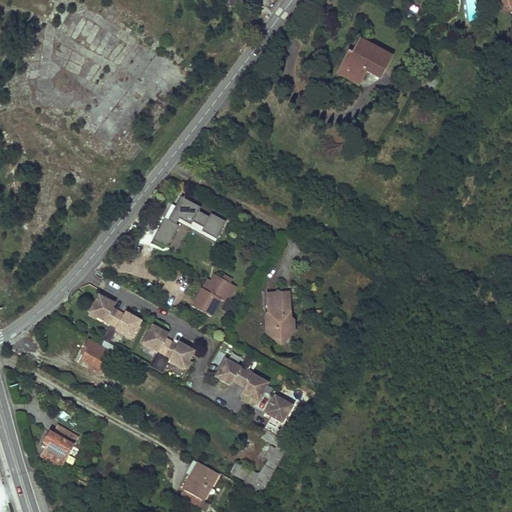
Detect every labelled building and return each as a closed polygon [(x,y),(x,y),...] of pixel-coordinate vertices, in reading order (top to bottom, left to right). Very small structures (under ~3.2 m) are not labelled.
[(230,0),(229,6),(242,9),(244,1),(239,0),(230,0)] [(511,0),(494,0),(511,9),(511,6),(511,0)] [(432,20),(419,13),(415,20),(428,28),(432,20)] [(349,50),(341,65),(360,75),(365,67),(380,75),(391,54),(360,37),(352,52),(349,50)] [(360,75),(341,65),(337,71),(356,82),(360,75)] [(425,72),(418,84),(425,88),(431,76),(425,72)] [(170,229),(165,227),(158,243),(163,246),(170,229)] [(163,246),(159,252),(187,264),(192,254),(197,241),(192,238),(170,229),(163,246)] [(195,231),(192,238),(197,241),(192,254),(199,257),(207,237),(195,231)] [(222,277),(216,274),(213,279),(209,286),(212,287),(209,291),(204,288),(194,305),(212,315),(222,298),(224,299),(227,294),(233,283),(231,282),(222,277)] [(233,278),(224,274),(222,277),(231,282),(233,278)] [(213,279),(209,277),(204,288),(209,291),(212,287),(209,286),(213,279)] [(237,286),(233,283),(227,294),(231,297),(237,286)] [(267,315),(267,318),(267,319),(266,320),(265,322),(265,324),(265,325),(265,328),(265,330),(266,332),(267,334),(269,336),(270,337),(272,339),(275,340),(277,340),(280,340),(283,339),(286,338),(288,337),(290,335),(292,332),(293,330),(293,326),(293,323),(292,321),(291,318),(289,316),(288,291),(279,292),(279,291),(279,290),(278,290),(277,290),(276,290),(276,291),(275,291),(275,292),(266,293),(267,315)] [(114,304),(99,295),(89,313),(110,325),(102,340),(103,341),(109,344),(116,331),(131,339),(141,321),(125,313),(123,317),(117,314),(118,312),(112,308),(114,304)] [(167,334),(152,326),(143,343),(157,351),(149,366),(162,374),(170,361),(184,369),(194,351),(179,343),(176,347),(171,344),(172,342),(165,339),(167,334)] [(109,344),(103,341),(100,346),(89,340),(83,350),(86,352),(80,364),(100,374),(101,371),(106,374),(110,366),(106,364),(111,353),(114,354),(117,348),(109,344)] [(261,361),(247,354),(240,368),(225,359),(215,377),(230,385),(233,381),(245,388),(243,392),(258,401),(268,383),(253,375),(261,361)] [(291,405),(275,396),(265,413),(271,416),(263,430),(266,432),(276,437),(283,423),(281,423),(291,405)] [(62,413),(59,419),(73,426),(76,420),(62,413)] [(48,444),(41,456),(60,466),(77,437),(58,426),(54,434),(50,431),(45,436),(44,442),(48,444)] [(276,437),(266,432),(264,437),(277,445),(280,440),(276,437)] [(243,487),(259,496),(265,489),(284,453),(276,448),(272,446),(265,459),(268,460),(261,473),(258,474),(237,463),(233,474),(246,481),(243,487)] [(195,477),(203,464),(198,462),(191,475),(195,477)] [(191,475),(183,488),(185,490),(200,499),(203,500),(219,474),(203,464),(195,477),(191,475)] [(200,499),(185,490),(181,496),(197,506),(200,499)]
